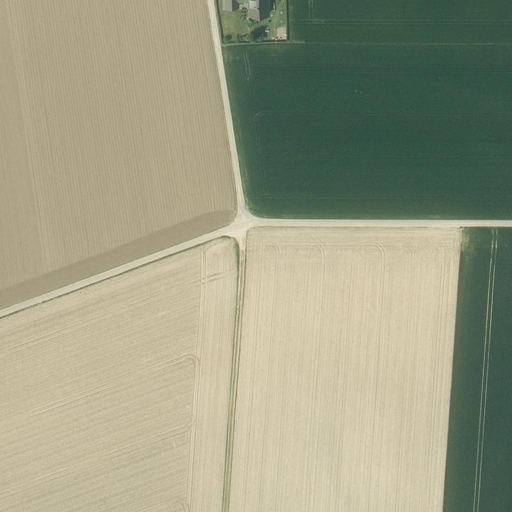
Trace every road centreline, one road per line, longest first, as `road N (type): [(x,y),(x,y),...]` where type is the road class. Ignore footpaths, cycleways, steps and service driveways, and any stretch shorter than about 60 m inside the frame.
road 1 (track): [(511,224),(244,223),(0,313)]
road 2 (track): [(225,511),(244,223)]
road 3 (unclassified): [(244,223),(211,0)]
